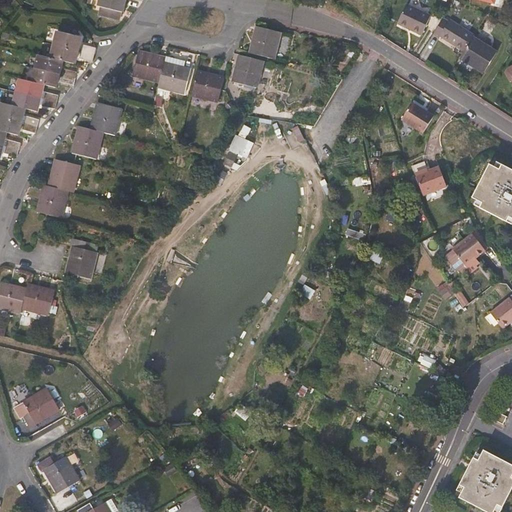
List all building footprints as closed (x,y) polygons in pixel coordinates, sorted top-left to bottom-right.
[(123,13),(126,0),(100,0),(98,7),(102,8),(100,17),(119,22),(122,13),(123,13)] [(398,24),(422,35),(431,16),(406,4),(398,24)] [(463,54),(474,37),(446,19),(436,36),(463,54)] [(281,34),(257,27),(250,54),(275,61),(281,34)] [(79,52),(82,38),(57,32),(54,46),(79,52)] [(474,66),(483,72),(497,51),(474,37),(463,54),(462,55),(475,64),(474,66)] [(76,65),(79,52),(54,46),(50,59),(64,62),(76,65)] [(95,55),(96,49),(83,46),(82,52),(95,55)] [(93,62),(95,55),(82,52),(80,59),(93,62)] [(159,84),(166,59),(139,52),(133,77),(159,84)] [(60,76),(64,62),(50,59),(38,56),(35,70),(60,76)] [(258,89),(264,63),(239,56),(233,83),(258,89)] [(185,95),(191,70),(184,69),(186,64),(166,59),(159,84),(158,88),(185,95)] [(57,89),(60,76),(35,70),(31,83),(45,86),(57,89)] [(75,79),(77,73),(64,70),(63,76),(75,79)] [(224,79),(198,72),(192,97),(218,103),(224,79)] [(74,85),(75,79),(63,76),(61,83),(74,85)] [(41,100),(45,86),(31,83),(19,80),(16,94),(41,100)] [(57,103),(58,96),(45,93),(44,100),(57,103)] [(38,112),(41,100),(16,94),(13,106),(26,109),(38,112)] [(56,109),(57,103),(44,100),(42,107),(56,109)] [(0,117),(22,123),(26,109),(13,106),(0,103),(0,105),(0,117)] [(116,137),(122,110),(98,104),(91,130),(104,134),(116,137)] [(413,104),(402,122),(423,135),(434,118),(413,104)] [(19,136),(22,123),(0,117),(0,131),(7,133),(19,136)] [(37,127),(39,120),(26,117),(24,124),(37,127)] [(36,133),(37,127),(24,124),(23,130),(36,133)] [(246,137),(250,128),(244,125),(240,134),(246,137)] [(97,160),(104,134),(91,130),(79,128),(73,154),(97,160)] [(247,158),(254,143),(236,134),(229,150),(247,158)] [(19,151),(20,145),(7,141),(6,147),(19,151)] [(17,157),(19,151),(6,147),(4,154),(17,157)] [(73,193),(80,167),(56,160),(49,187),(69,192),(73,193)] [(440,164),(416,173),(424,195),(448,186),(440,164)] [(511,171),(502,166),(500,171),(495,168),(490,165),(473,198),(478,201),(483,204),(481,208),(508,222),(510,218),(511,218),(511,171)] [(62,219),(69,192),(49,187),(44,186),(37,213),(62,219)] [(488,250),(475,233),(473,235),(486,251),(488,250)] [(486,251),(473,235),(453,250),(454,251),(472,274),(478,269),(473,262),(486,251)] [(98,246),(73,239),(71,247),(73,247),(66,274),(91,280),(98,253),(96,253),(98,246)] [(472,274),(454,251),(446,257),(458,271),(461,272),(462,274),(461,274),(465,279),(467,279),(472,275),(472,274)] [(22,310),(27,289),(1,283),(0,285),(0,309),(21,315),(22,310)] [(49,316),(55,292),(28,285),(27,289),(22,310),(49,316)] [(464,308),(469,304),(461,292),(455,295),(464,308)] [(511,323),(511,304),(508,301),(490,315),(503,331),(511,323)] [(59,411),(47,390),(18,406),(31,430),(37,427),(36,425),(59,411)] [(507,417),(498,413),(495,420),(503,424),(507,417)] [(511,465),(484,451),(482,456),(479,461),(474,459),(460,486),(465,488),(462,494),(460,498),(487,511),(494,511),(496,511),(498,505),(503,507),(511,490),(511,465)] [(44,470),(58,494),(79,482),(66,457),(54,464),(51,458),(38,466),(41,471),(44,470)] [(94,510),(91,504),(78,511),(77,511),(115,511),(118,510),(112,499),(94,510)]
